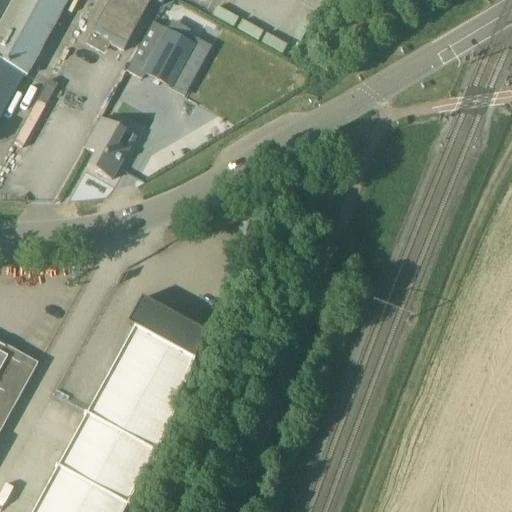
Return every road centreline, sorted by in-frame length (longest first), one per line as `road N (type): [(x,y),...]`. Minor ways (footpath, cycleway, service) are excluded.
road 1 (tertiary): [(136,229),(219,188),(511,10)]
road 2 (unclassified): [(0,475),(136,229)]
road 3 (tertiary): [(136,229),(49,247),(0,244)]
